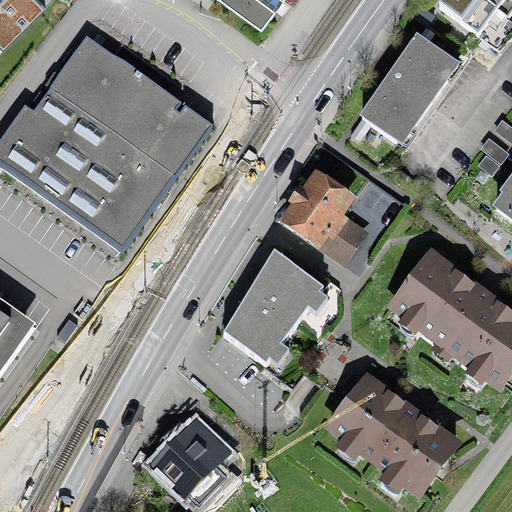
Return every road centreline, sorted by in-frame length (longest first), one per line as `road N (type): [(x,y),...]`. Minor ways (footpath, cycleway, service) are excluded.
road 1 (secondary): [(70,511),(127,405),(317,105)]
road 2 (residential): [(166,0),(317,105)]
road 3 (residential): [(429,177),(511,70)]
road 4 (secondary): [(317,105),(393,0)]
